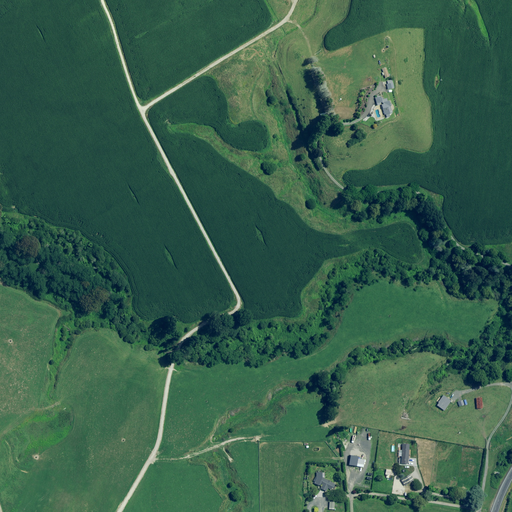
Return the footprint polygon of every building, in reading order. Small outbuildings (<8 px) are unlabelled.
[(388,76),(389,75),(389,73),(387,74),(385,68),(381,69),(384,78),(388,76)] [(145,83),(141,75),(134,78),(138,86),(145,83)] [(380,100),(379,96),(374,98),(376,105),(380,104),(384,118),(389,116),(388,115),(391,113),(390,110),(392,110),(391,105),(389,106),(386,98),(380,100)] [(451,401),(441,396),(435,406),(442,411),(451,401)] [(408,444),(401,443),(400,458),(400,464),(407,464),(408,458),(408,444)] [(315,472),(315,475),(315,477),(313,481),(314,482),(313,483),(318,486),(318,485),(319,486),(320,484),(322,485),(320,489),(326,491),(327,488),(331,490),(334,484),(331,482),(327,480),(323,479),(324,473),(320,473),(320,472),(317,471),(317,472),(315,472)] [(413,480),(409,474),(407,475),(407,474),(403,476),(404,477),(400,479),(402,484),(404,485),(413,480)]
